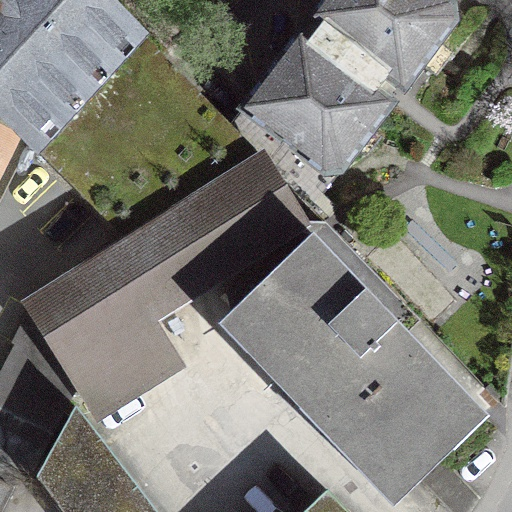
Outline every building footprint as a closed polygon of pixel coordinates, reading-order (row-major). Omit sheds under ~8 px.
[(108,0),(0,0),(0,113),(27,140),(133,26),(108,0)] [(264,158),(305,199),(326,172),(340,170),(422,64),(435,74),(452,53),(438,42),(454,22),(452,6),(443,0),(326,0),(231,125),(264,158)] [(264,158),(231,125),(163,56),(133,26),(27,140),(129,243),(264,158)] [(0,170),(15,140),(0,132),(0,170)] [(264,158),(129,243),(30,308),(75,389),(78,384),(94,410),(175,359),(147,314),(301,218),(264,158)] [(221,326),(394,506),(487,416),(313,237),(221,326)] [(0,391),(0,408),(51,435),(75,389),(30,308),(12,342),(23,348),(0,391)] [(37,476),(64,511),(156,511),(76,407),(37,476)] [(0,481),(9,487),(29,477),(51,435),(0,408),(0,481)] [(0,481),(0,505),(9,487),(0,481)] [(303,511),(348,511),(327,490),(303,511)]
